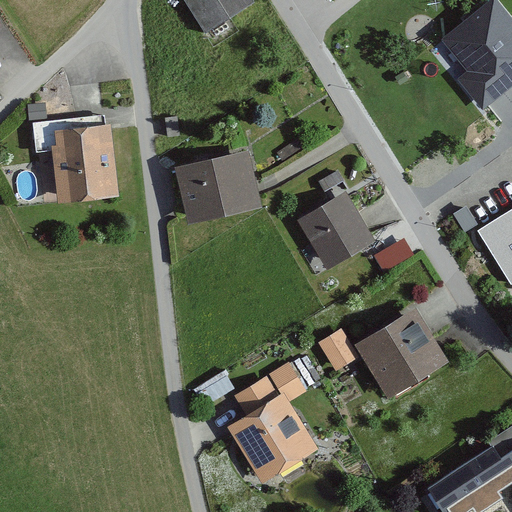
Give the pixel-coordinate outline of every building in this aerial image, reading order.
[(176,0),(198,33),(249,0),(176,0)] [(483,111),(511,86),(511,16),(498,0),(489,0),(441,40),(467,71),(457,80),(483,111)] [(111,197),(105,123),(52,128),(58,201),(111,197)] [(251,151),(177,160),(184,220),(258,211),(251,151)] [(341,194),(294,222),(323,268),(369,240),(358,222),(341,194)] [(511,209),(479,231),(511,283),(511,282),(511,209)] [(385,271),(416,254),(406,236),(375,253),(385,271)] [(412,390),(476,350),(453,312),(438,287),(386,318),(379,307),(357,320),(370,343),(380,337),(412,390)] [(342,328),(319,342),(337,372),(360,358),(342,328)] [(308,379),(291,350),(211,395),(258,480),(326,443),(295,387),(308,379)] [(511,437),(428,488),(442,511),(469,511),(511,486),(511,437)]
